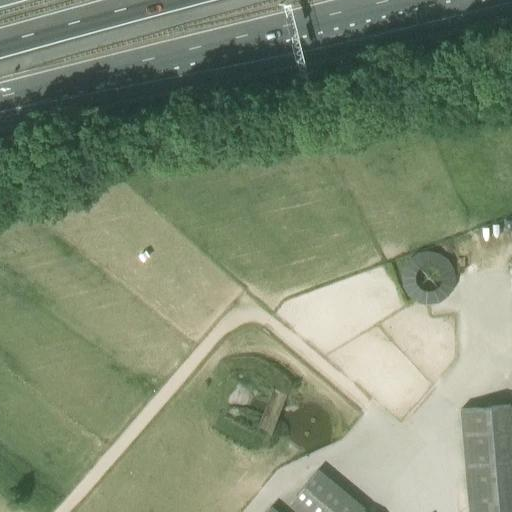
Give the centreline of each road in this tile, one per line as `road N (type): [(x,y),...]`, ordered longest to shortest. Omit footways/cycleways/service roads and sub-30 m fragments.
road 1 (motorway): [(0,97),(419,0)]
road 2 (motorway): [(0,53),(194,0)]
